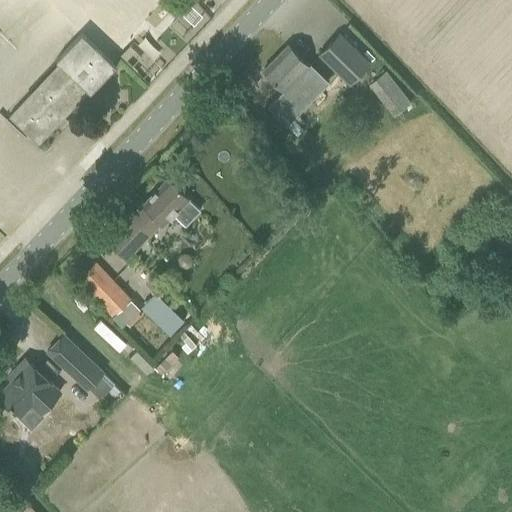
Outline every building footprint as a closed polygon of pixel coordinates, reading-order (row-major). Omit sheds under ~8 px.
[(205,0),(212,10),(223,2),(221,0),(205,0)] [(9,115),(38,143),(39,142),(37,140),(86,89),(90,92),(116,65),(81,32),(56,59),(60,63),(32,93),(34,96),(13,117),(9,114),(9,115)] [(339,33),(319,53),(350,83),(370,63),(339,33)] [(287,124),(298,134),(304,128),(293,118),(329,81),(310,63),(309,65),(307,63),(302,58),(288,44),(264,68),(278,82),(285,89),(268,106),(287,124)] [(387,69),(368,84),(394,116),(412,101),(387,69)] [(106,241),(121,255),(124,258),(159,222),(161,224),(173,211),(186,223),(201,207),(168,176),(106,241)] [(78,277),(91,292),(90,293),(112,316),(116,312),(129,325),(141,314),(138,310),(139,309),(95,261),(78,277)] [(186,319),(157,291),(144,306),(172,334),(186,319)] [(63,333),(48,350),(76,376),(89,388),(104,372),(91,360),(63,333)] [(4,404),(15,415),(19,411),(21,413),(31,402),(41,411),(60,391),(51,382),(25,357),(13,370),(17,374),(0,391),(0,393),(8,401),(4,404)] [(24,459),(11,472),(28,487),(40,474),(24,459)] [(16,511),(7,502),(0,508),(0,511),(36,511),(29,504),(19,511),(16,511)]
